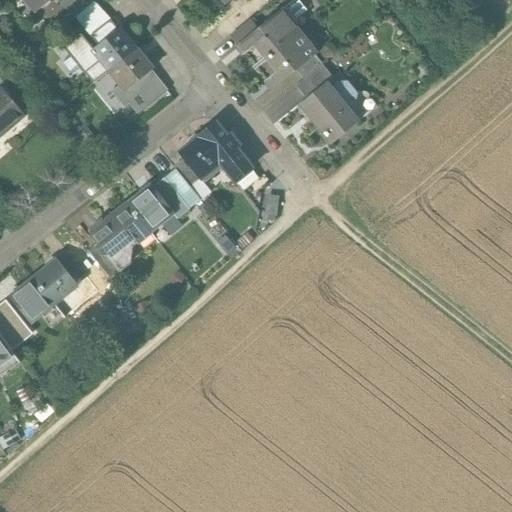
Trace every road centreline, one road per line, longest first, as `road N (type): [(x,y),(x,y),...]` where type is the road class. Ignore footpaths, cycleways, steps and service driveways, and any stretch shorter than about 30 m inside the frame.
road 1 (track): [(0,476),(511,30)]
road 2 (residential): [(218,88),(0,256)]
road 3 (track): [(314,201),(511,361)]
road 4 (residential): [(218,88),(314,201)]
